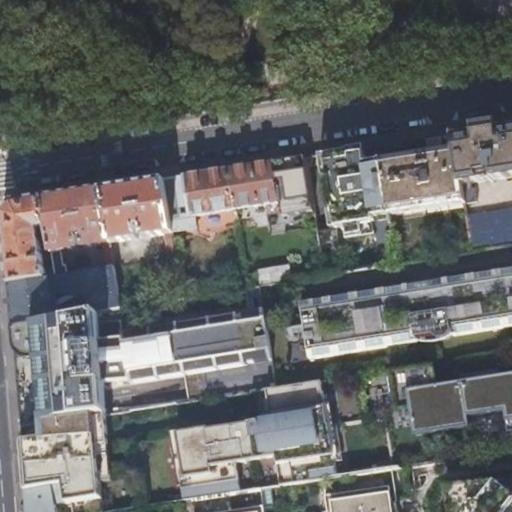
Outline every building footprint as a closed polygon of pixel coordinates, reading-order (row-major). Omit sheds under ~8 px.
[(511,125),(485,129),(454,134),(456,149),(464,202),(464,204),(477,202),(475,189),(472,189),(472,184),(511,178),(511,125)] [(364,149),(304,158),(309,192),(314,226),(332,223),(333,229),(342,228),(344,242),(374,237),(372,224),(390,221),(389,213),(381,161),(376,162),(366,163),(364,149)] [(381,161),(389,213),(464,202),(456,149),(436,153),(381,161)] [(304,158),(279,162),(285,196),(309,192),(304,158)] [(229,170),(235,211),(280,204),(274,163),(229,170)] [(232,261),(236,291),(246,289),(235,211),(229,170),(181,177),(163,180),(169,221),(226,213),(233,261),(232,261)] [(136,241),(142,240),(163,237),(166,260),(175,258),(169,221),(163,180),(131,185),(102,190),(110,244),(136,241)] [(73,195),(43,199),(47,228),(51,253),(76,249),(74,238),(80,237),(81,249),(101,246),(105,270),(114,268),(110,244),(102,190),(73,195)] [(5,247),(8,285),(51,278),(54,277),(53,270),(43,271),(38,233),(47,228),(43,199),(8,205),(3,217),(5,247)] [(511,246),(511,211),(466,218),(470,240),(471,253),(511,246)] [(261,285),(294,279),(291,264),(259,270),(261,285)] [(57,320),(54,296),(85,291),(89,315),(90,314),(96,313),(120,310),(114,268),(105,270),(54,277),(51,278),(8,285),(11,316),(12,327),(57,320)] [(511,269),(420,284),(300,303),(308,360),(417,342),(416,338),(433,335),(435,338),(437,340),(440,341),(447,340),(449,338),(451,336),(451,333),(452,337),(511,327),(511,269)] [(57,320),(12,327),(16,385),(20,428),(104,414),(101,382),(127,380),(128,383),(272,360),(264,310),(120,333),(121,337),(98,339),(96,313),(90,314),(89,315),(57,320)] [(430,364),(386,371),(393,412),(406,410),(411,436),(467,428),(465,417),(501,412),(504,433),(511,432),(511,374),(499,376),(498,371),(458,377),(459,382),(434,386),(430,364)] [(263,390),(256,391),(261,420),(206,429),(205,427),(184,430),(183,428),(167,430),(175,485),(179,485),(182,502),(189,501),(238,493),(233,462),(273,455),(278,487),(322,480),(335,478),(332,461),(340,460),(334,422),(327,423),(325,423),(319,381),(277,387),(263,390)] [(106,437),(104,414),(20,428),(23,466),(25,492),(62,487),(65,505),(67,504),(69,511),(100,511),(98,480),(109,480),(106,437)] [(335,478),(322,480),(326,511),(397,511),(397,507),(394,504),(396,502),(391,469),(335,478)] [(511,511),(511,495),(493,481),(444,486),(447,511),(511,511)] [(54,511),(54,506),(65,505),(62,487),(25,492),(25,499),(26,511),(54,511)] [(270,488),(260,490),(263,511),(269,511),(273,511),(270,488)] [(238,493),(189,501),(190,511),(263,511),(260,490),(238,493)]
